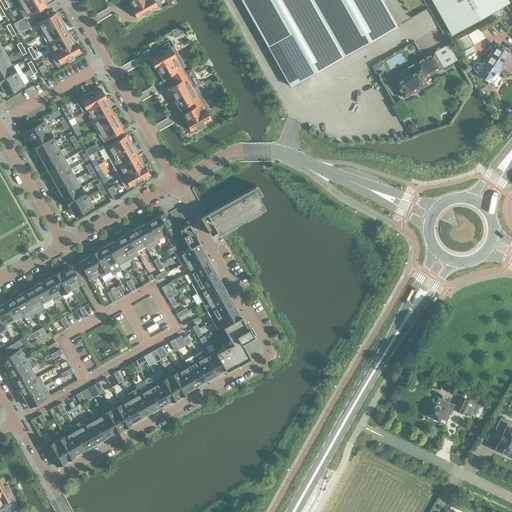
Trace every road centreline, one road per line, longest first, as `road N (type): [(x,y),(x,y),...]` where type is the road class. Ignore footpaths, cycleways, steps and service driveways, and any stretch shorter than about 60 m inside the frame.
road 1 (residential): [(49,482),(267,359),(270,348),(175,183)]
road 2 (primary): [(293,511),(411,310)]
road 3 (unclassified): [(175,183),(226,155),(274,151),(370,191)]
road 4 (unclassified): [(511,497),(359,426)]
road 5 (residential): [(107,61),(175,183)]
road 6 (residential): [(64,244),(0,133)]
road 7 (residential): [(64,244),(175,183)]
road 8 (residential): [(0,123),(107,61)]
